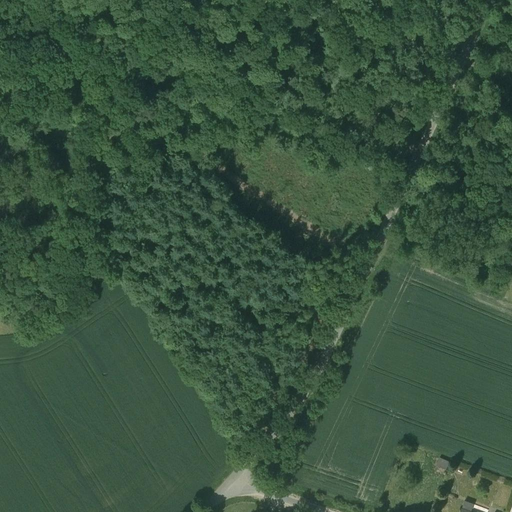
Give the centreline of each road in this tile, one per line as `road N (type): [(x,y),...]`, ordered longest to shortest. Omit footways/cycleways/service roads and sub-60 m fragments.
road 1 (unclassified): [(493,0),(320,366),(233,482)]
road 2 (track): [(372,260),(170,142),(0,128)]
